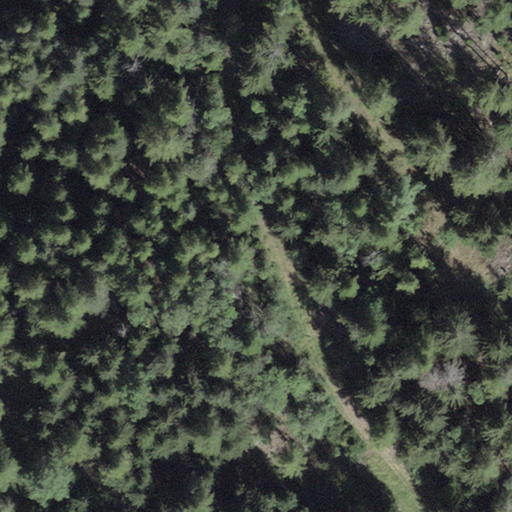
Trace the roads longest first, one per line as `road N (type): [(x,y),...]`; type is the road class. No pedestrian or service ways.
road 1 (track): [(427,511),(340,402),(212,26),(223,0)]
road 2 (track): [(317,0),(335,77),(390,140),(469,274),(511,301)]
